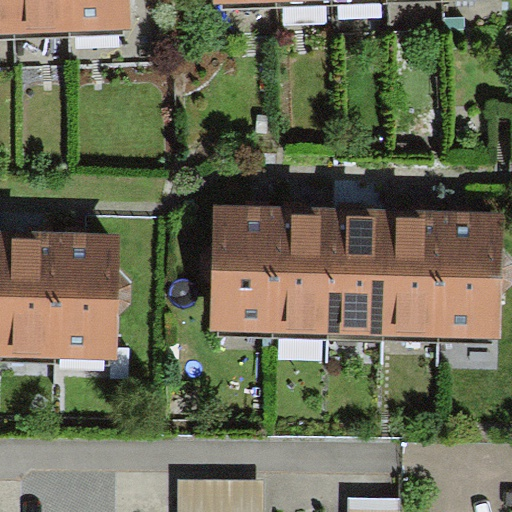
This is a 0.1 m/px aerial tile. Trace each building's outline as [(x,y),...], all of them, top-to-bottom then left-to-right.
[(0,0),(0,33),(13,33),(11,0),(0,0)] [(11,0),(13,33),(68,29),(67,0),(11,0)] [(67,0),(68,29),(128,27),(127,0),(67,0)] [(266,331),(268,213),(218,212),(215,330),(266,331)] [(268,213),(266,331),(318,332),(321,215),(268,213)] [(321,215),(318,332),(376,333),(379,217),(321,215)] [(379,217),(376,333),(426,334),(428,218),(379,217)] [(428,218),(426,334),(489,335),(491,219),(428,218)] [(0,358),(47,358),(48,237),(0,236),(0,358)] [(48,237),(47,358),(108,359),(109,238),(48,237)] [(356,502),(357,511),(405,511),(405,498),(356,502)]
